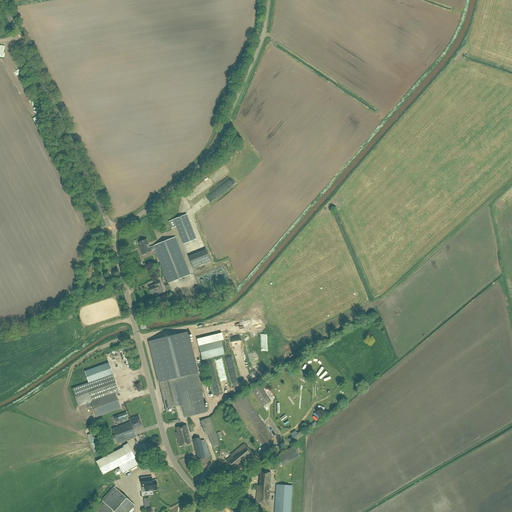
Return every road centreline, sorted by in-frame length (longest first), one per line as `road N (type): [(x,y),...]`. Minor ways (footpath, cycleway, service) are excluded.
road 1 (track): [(511,181),(379,301),(211,410)]
road 2 (tertiary): [(228,511),(194,488),(171,457),(110,229)]
road 3 (tertiary): [(110,229),(205,160),(260,44),(268,0)]
road 4 (tertiary): [(110,229),(19,36)]
